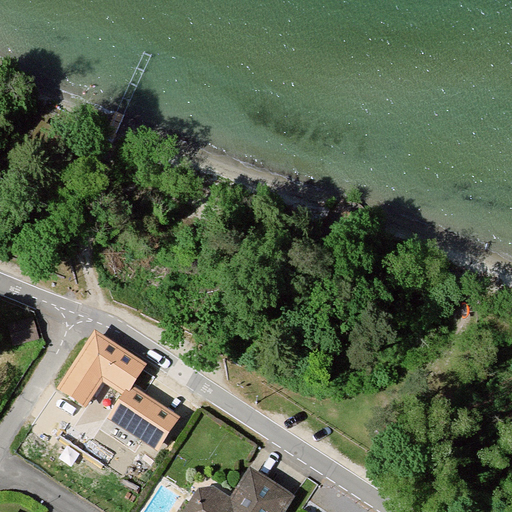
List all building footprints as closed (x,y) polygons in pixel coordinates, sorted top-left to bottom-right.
[(48,166),(65,139),(40,124),(24,151),(48,166)] [(224,214),(184,201),(179,218),(219,230),(224,214)] [(361,222),(341,212),(328,237),(348,247),(361,222)] [(145,370),(92,336),(57,389),(87,408),(105,381),(124,393),(128,387),(132,390),(145,370)] [(132,390),(128,387),(124,393),(108,418),(158,450),(178,419),(132,390)] [(285,511),(293,499),(250,471),(230,500),(214,490),(197,494),(185,511),(285,511)]
